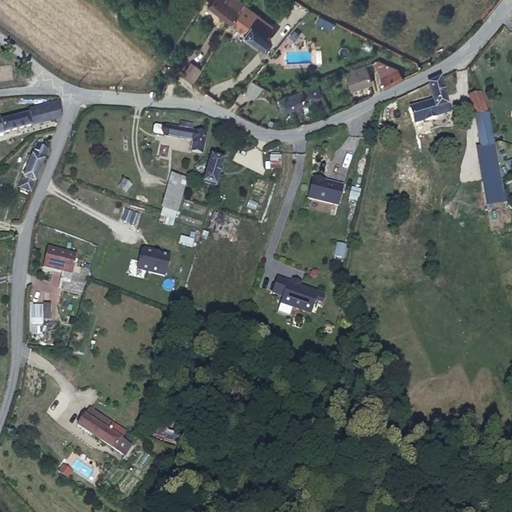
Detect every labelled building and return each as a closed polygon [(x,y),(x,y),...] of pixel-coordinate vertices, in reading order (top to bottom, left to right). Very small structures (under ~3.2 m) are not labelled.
[(211,0),(208,5),(229,22),(242,5),(243,4),(237,0),(211,0)] [(265,33),(270,25),(242,5),(229,22),(263,46),(270,37),(265,33)] [(287,35),(303,16),(296,10),(280,29),(287,35)] [(331,28),(333,21),(316,16),(314,24),(331,28)] [(377,60),(374,61),(378,75),(380,78),(398,69),(377,60)] [(372,83),(370,78),(378,75),(374,61),(344,72),(351,90),(372,83)] [(192,82),(200,69),(190,62),(183,73),(192,82)] [(403,78),(398,69),(380,78),(386,87),(403,78)] [(449,112),(440,79),(428,84),(433,102),(437,116),(449,112)] [(253,97),(262,87),(251,80),(242,90),(253,97)] [(282,109),(321,95),(316,83),(278,97),(282,109)] [(465,135),(467,148),(476,147),(493,143),(486,110),(480,93),(468,96),(475,116),(478,133),(465,135)] [(437,116),(433,102),(420,105),(425,120),(437,116)] [(0,133),(58,119),(60,116),(58,103),(44,106),(45,111),(29,115),(2,122),(1,119),(0,118),(0,133)] [(29,115),(45,111),(44,106),(28,111),(29,115)] [(202,153),(206,133),(186,130),(187,123),(180,122),(179,129),(165,126),(164,136),(193,141),(191,152),(202,153)] [(486,204),(504,201),(500,183),(493,143),(476,147),(486,204)] [(30,192),(48,149),(37,145),(20,188),(30,192)] [(216,187),(223,160),(211,156),(203,183),(216,187)] [(318,172),(310,192),(338,203),(346,184),(329,177),(329,176),(318,172)] [(175,219),(186,179),(172,174),(160,215),(175,219)] [(333,256),(343,257),(345,244),(335,242),(333,256)] [(162,277),(169,255),(140,246),(134,268),(162,277)] [(72,274),(76,254),(47,247),(43,267),(72,274)] [(309,313),(316,294),(308,291),(308,290),(296,285),(296,287),(277,280),(272,292),(283,296),(281,302),(290,306),(291,308),(298,311),(299,310),(309,313)] [(42,334),(42,304),(28,304),(28,334),(42,334)] [(126,432),(89,409),(85,416),(84,415),(77,426),(114,450),(124,456),(131,446),(121,440),(126,432)]
